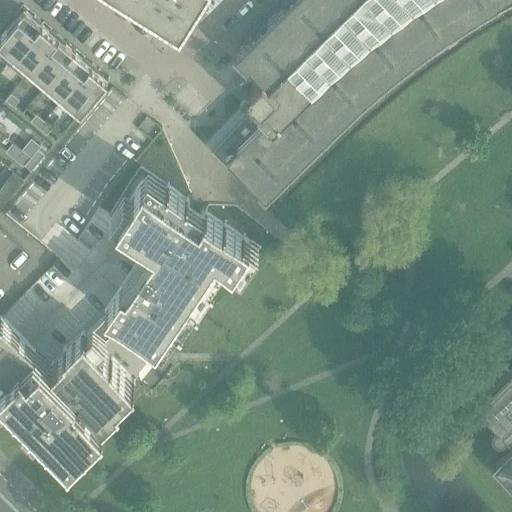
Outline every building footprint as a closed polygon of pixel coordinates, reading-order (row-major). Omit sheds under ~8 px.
[(120,0),(127,4),(126,5),(129,7),(130,6),(152,20),(152,21),(155,23),(155,22),(177,36),(177,37),(180,39),(204,0),(120,0)] [(228,131),(212,147),(229,164),(233,160),(265,193),(343,118),(363,100),(376,88),(383,82),(404,66),(425,49),(446,35),(469,20),(491,7),(503,0),(290,0),(236,53),(249,66),(250,64),(262,76),(251,87),(250,86),(249,86),(248,85),(247,85),(246,85),(245,85),(244,85),(243,86),(242,86),(242,87),(241,87),(241,88),(241,89),(240,89),(240,90),(240,91),(240,92),(240,93),(241,93),(241,94),(241,95),(242,95),(252,106),(228,131)] [(24,9),(0,37),(0,54),(8,62),(41,23),(24,9)] [(41,23),(8,62),(25,77),(29,73),(28,72),(58,37),(41,23)] [(58,37),(28,72),(29,73),(45,87),(48,83),(47,83),(74,51),(58,37)] [(74,51),(47,83),(48,83),(63,96),(64,97),(91,65),(74,51)] [(63,96),(60,100),(78,115),(108,80),(91,65),(64,97),(63,96)] [(12,92),(7,98),(15,105),(20,99),(12,92)] [(36,114),(32,119),(39,126),(44,120),(36,114)] [(44,120),(39,126),(47,133),(52,127),(44,120)] [(39,148),(32,157),(38,162),(45,154),(39,148)] [(32,157),(25,164),(32,169),(38,162),(32,157)] [(0,406),(2,408),(7,403),(7,404),(8,405),(9,405),(23,420),(23,421),(24,422),(24,421),(24,422),(25,421),(25,422),(20,427),(34,441),(39,436),(39,437),(40,438),(41,438),(42,437),(48,431),(68,451),(67,451),(68,451),(67,451),(68,452),(69,453),(70,452),(71,452),(71,451),(86,436),(87,436),(88,435),(87,435),(88,435),(87,434),(88,433),(87,432),(87,433),(81,427),(95,413),(101,419),(100,419),(101,421),(102,420),(103,419),(103,420),(104,419),(105,418),(104,417),(103,416),(118,401),(118,402),(119,401),(120,401),(120,400),(118,397),(119,397),(118,396),(117,396),(110,390),(125,375),(132,382),(131,382),(131,383),(132,384),(133,382),(134,383),(134,382),(134,383),(135,382),(135,381),(135,380),(134,379),(133,379),(112,358),(113,358),(112,357),(112,356),(111,356),(110,356),(100,345),(109,336),(116,330),(116,329),(125,320),(129,323),(128,323),(129,323),(128,324),(129,325),(130,324),(130,325),(131,324),(147,336),(147,337),(148,338),(149,337),(156,341),(157,340),(171,319),(179,324),(181,326),(181,325),(183,326),(183,324),(182,323),(183,323),(182,323),(195,303),(197,305),(198,304),(199,305),(200,304),(199,303),(199,302),(192,297),(205,278),(212,283),(213,282),(214,283),(215,281),(214,281),(214,280),(212,279),(225,259),(233,265),(250,240),(245,237),(245,236),(245,235),(244,234),(243,235),(226,224),(226,223),(226,222),(225,221),(224,222),(207,211),(207,209),(206,208),(205,210),(203,208),(202,210),(198,216),(191,211),(185,206),(189,200),(189,201),(190,200),(188,198),(188,197),(187,196),(186,197),(169,186),(169,185),(170,184),(168,183),(168,184),(167,184),(166,184),(166,185),(166,186),(162,191),(145,179),(143,178),(117,218),(118,219),(150,240),(122,282),(105,307),(106,308),(105,309),(108,311),(87,332),(85,330),(85,329),(84,328),(84,329),(83,328),(83,329),(82,328),(82,329),(82,330),(66,346),(66,345),(65,346),(64,347),(64,348),(65,349),(52,362),(47,367),(32,351),(36,347),(3,314),(2,312),(0,314),(0,406)] [(511,368),(476,403),(497,426),(494,428),(492,430),(492,435),(493,438),(495,440),(499,442),(503,442),(507,437),(511,442),(511,444),(493,463),(511,483),(511,368)]
